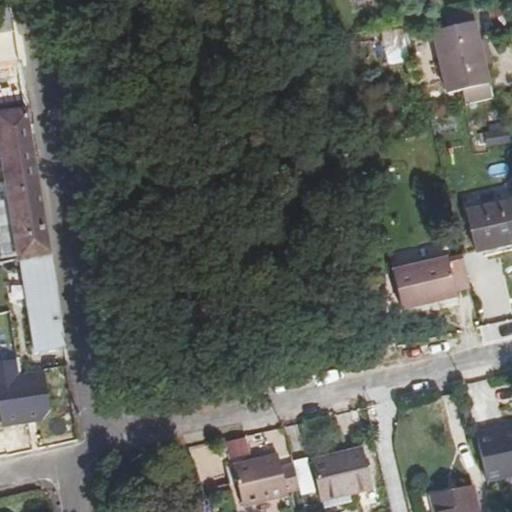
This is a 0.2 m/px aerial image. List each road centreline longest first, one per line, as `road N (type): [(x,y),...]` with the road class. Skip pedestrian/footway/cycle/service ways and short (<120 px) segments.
road 1 (residential): [(99,458),(28,0)]
road 2 (residential): [(99,458),(511,349)]
